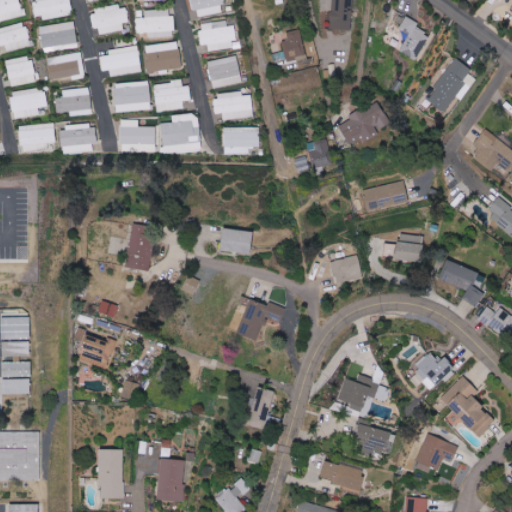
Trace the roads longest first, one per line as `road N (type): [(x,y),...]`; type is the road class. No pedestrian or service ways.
road 1 (residential): [(511,380),(434,311),(388,302),(352,313),(311,362),(268,511)]
road 2 (residential): [(281,169),(242,0)]
